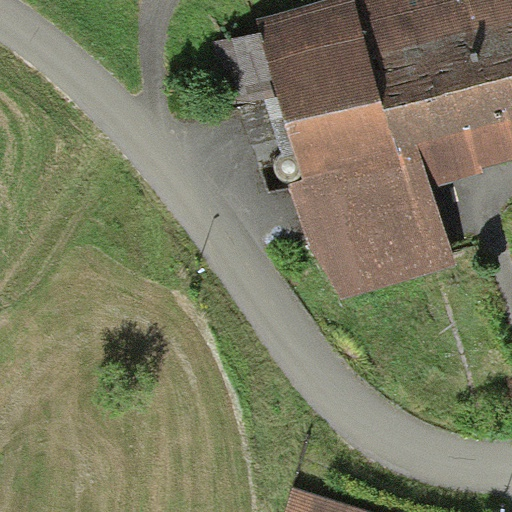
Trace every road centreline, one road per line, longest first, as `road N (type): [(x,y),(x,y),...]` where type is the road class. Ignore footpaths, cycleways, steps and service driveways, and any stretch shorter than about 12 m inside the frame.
road 1 (unclassified): [(0,21),(120,118),(317,378),(389,448),(473,472),(511,463)]
road 2 (track): [(0,307),(120,118)]
